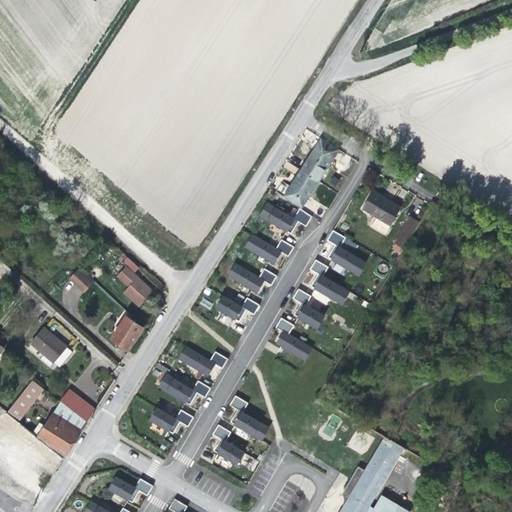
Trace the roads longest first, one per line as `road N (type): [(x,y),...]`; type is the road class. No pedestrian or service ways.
road 1 (residential): [(169,481),(365,157),(301,116)]
road 2 (tertiary): [(95,436),(301,116)]
road 3 (track): [(187,293),(0,127)]
road 4 (track): [(326,77),(511,10)]
road 5 (track): [(29,153),(129,0)]
road 6 (tertiary): [(301,116),(377,0)]
